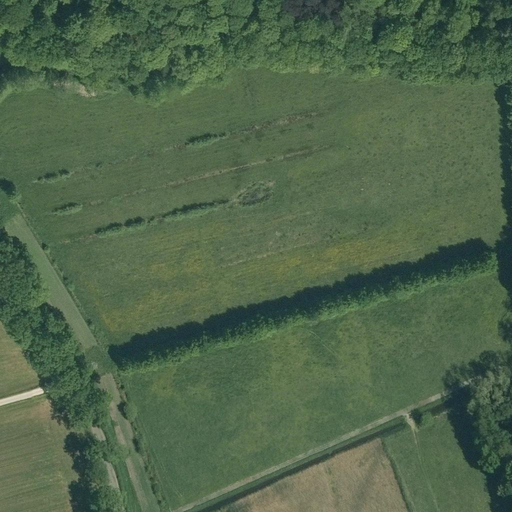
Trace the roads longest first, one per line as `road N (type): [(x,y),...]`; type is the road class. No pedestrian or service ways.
road 1 (tertiary): [(118,511),(69,378)]
road 2 (tertiary): [(69,378),(0,257)]
